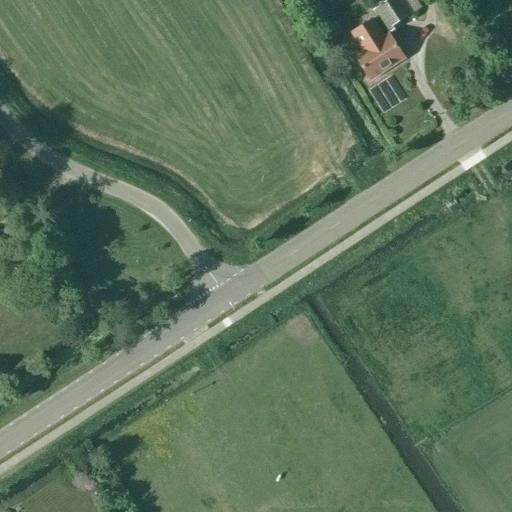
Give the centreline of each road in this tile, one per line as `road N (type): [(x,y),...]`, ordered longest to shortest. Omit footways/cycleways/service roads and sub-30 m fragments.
road 1 (tertiary): [(219,294),(511,110)]
road 2 (unclassified): [(219,294),(164,214),(41,153),(0,110)]
road 3 (tertiary): [(0,444),(219,294)]
